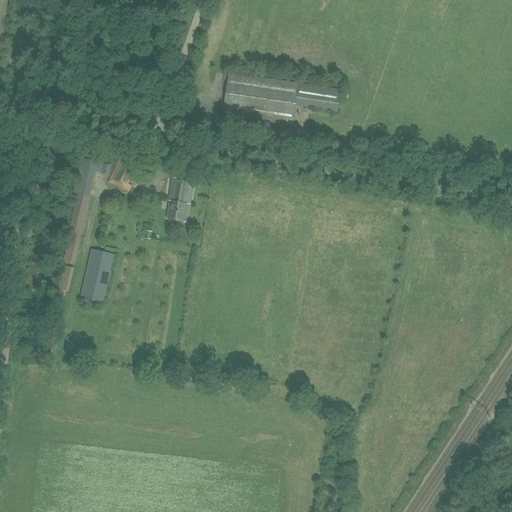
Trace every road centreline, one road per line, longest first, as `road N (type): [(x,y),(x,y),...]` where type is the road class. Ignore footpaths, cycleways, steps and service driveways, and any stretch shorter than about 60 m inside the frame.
road 1 (unclassified): [(511,197),(0,121)]
road 2 (track): [(29,125),(0,425)]
road 3 (track): [(151,143),(202,0)]
